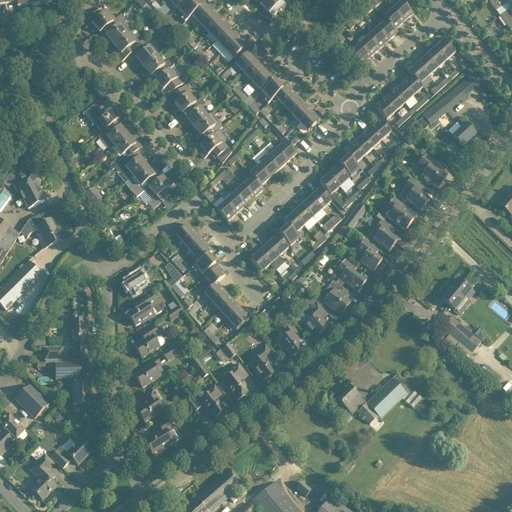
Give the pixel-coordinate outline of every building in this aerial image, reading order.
[(141,0),(140,0),(137,3),(143,9),(146,5),(141,0)] [(170,0),(169,1),(177,10),(183,4),(187,0),(170,0)] [(185,5),(176,14),(181,20),(185,23),(188,20),(192,17),(191,16),(202,7),(201,6),(196,1),(194,4),(191,1),(191,0),(187,0),(183,4),(185,5)] [(247,0),(252,5),(253,4),(258,8),(260,6),(266,0),(247,0)] [(266,0),(260,6),(263,10),(260,13),(265,18),(266,17),(270,22),(277,15),(281,19),(289,12),(292,9),(284,0),(282,0),(280,2),(278,0),(266,0)] [(374,9),(381,3),(378,0),(376,0),(371,5),(374,9)] [(393,11),(392,11),(403,23),(413,15),(399,0),(398,0),(393,5),(395,8),(393,11)] [(511,0),(491,0),(489,2),(491,5),(496,11),(506,4),(510,10),(511,8),(511,0)] [(155,3),(151,6),(157,12),(161,9),(155,3)] [(146,5),(143,9),(149,15),(153,12),(146,5)] [(202,7),(191,16),(192,17),(199,25),(212,14),(215,11),(209,6),(206,8),(203,5),(201,6),(202,7)] [(366,17),(374,9),(371,5),(362,13),(366,17)] [(383,19),(386,22),(395,31),(403,23),(392,11),(393,11),(390,7),(390,8),(383,13),(386,16),(383,19)] [(511,8),(510,10),(504,14),(500,17),(510,31),(511,30),(511,8)] [(98,12),(85,22),(89,27),(88,28),(92,33),(95,30),(98,34),(115,20),(108,11),(105,14),(101,9),(98,12)] [(161,9),(157,12),(163,18),(166,15),(161,9)] [(470,16),(469,17),(475,23),(481,18),(475,12),(470,16)] [(357,25),(366,17),(362,13),(353,21),(357,25)] [(212,14),(199,25),(208,34),(220,22),(220,23),(223,20),(217,14),(215,17),(212,14)] [(7,19),(6,15),(0,16),(0,25),(8,24),(7,19)] [(98,34),(101,38),(102,39),(101,40),(105,45),(109,42),(112,46),(130,32),(124,26),(125,25),(125,21),(121,16),(115,20),(98,34)] [(169,18),(165,21),(170,26),(175,31),(179,28),(175,24),(174,23),(169,18)] [(350,30),(357,25),(353,21),(347,27),(350,30)] [(220,22),(208,34),(216,43),(228,31),(231,29),(226,23),(223,26),(220,23),(220,22)] [(386,22),(377,30),(388,42),(397,34),(395,31),(386,22)] [(379,50),(388,42),(377,30),(368,38),(379,50)] [(181,31),(178,34),(184,40),(187,37),(181,31)] [(228,31),(216,43),(224,51),(236,40),(237,40),(239,37),(234,32),(231,34),(228,31)] [(115,50),(111,53),(116,58),(117,57),(121,62),(129,55),(129,56),(142,46),(144,44),(142,42),(139,44),(130,32),(112,46),(114,48),(115,50)] [(339,34),(335,37),(341,43),(344,40),(339,34)] [(187,37),(184,40),(189,46),(193,43),(190,40),(187,37)] [(370,58),(379,50),(368,38),(360,46),(370,58)] [(455,53),(442,38),(436,44),(438,46),(435,49),(433,46),(433,47),(446,62),(455,53)] [(236,40),(224,51),(232,60),(233,60),(240,53),(248,46),(242,40),(239,43),(237,40),(236,40)] [(142,46),(129,56),(132,60),(131,61),(136,66),(139,63),(143,68),(156,57),(149,47),(145,50),(142,46)] [(361,66),(370,58),(360,46),(350,54),(361,66)] [(446,62),(433,47),(427,52),(429,54),(426,57),(424,54),(424,55),(437,70),(446,62)] [(198,48),(195,51),(200,57),(204,54),(198,48)] [(204,54),(200,57),(206,64),(210,60),(204,54)] [(240,61),(232,68),(238,74),(241,72),(243,74),(255,63),(247,54),(240,61)] [(437,70),(424,55),(418,60),(421,62),(418,65),(415,62),(415,63),(428,78),(437,70)] [(146,71),(142,74),(147,80),(148,79),(148,80),(149,81),(152,84),(155,82),(163,76),(168,71),(173,67),(170,64),(168,62),(163,66),(156,57),(143,68),(146,71)] [(464,70),(467,67),(461,60),(458,64),(464,70)] [(243,74),(240,77),(241,77),(246,83),(249,80),(252,83),(263,71),(255,63),(243,74)] [(419,86),(428,78),(415,63),(409,68),(412,70),(408,73),(419,86)] [(218,76),(224,70),(221,66),(214,72),(218,76)] [(158,86),(154,89),(159,95),(160,94),(164,100),(183,84),(178,78),(181,76),(174,67),(173,67),(168,71),(155,82),(158,86)] [(252,83),(249,85),(255,92),(258,89),(260,92),(267,85),(272,81),(272,80),(263,71),(252,83)] [(452,80),(458,75),(455,71),(448,77),(452,80)] [(224,82),(230,76),(226,72),(220,78),(224,82)] [(413,97),(422,89),(419,86),(408,73),(408,74),(411,77),(402,85),(413,97)] [(262,93),(259,96),(265,102),(267,100),(268,99),(271,102),(272,102),(275,98),(285,88),(279,83),(277,85),(274,83),(276,81),(274,78),(272,80),(272,81),(267,85),(268,87),(262,93)] [(440,91),(449,83),(446,79),(436,87),(440,91)] [(405,105),(413,97),(402,85),(393,93),(405,105)] [(430,126),(467,96),(459,86),(422,116),(430,126)] [(171,108),(170,109),(175,114),(179,111),(182,115),(191,107),(195,104),(188,95),(190,93),(185,87),(174,96),(177,100),(176,100),(178,102),(174,106),(171,108)] [(236,87),(232,90),(238,96),(241,93),(236,87)] [(275,98),(272,102),(274,104),(277,101),(282,106),(294,95),(286,87),(285,88),(282,91),(275,98)] [(434,96),(440,91),(436,87),(430,92),(434,96)] [(241,93),(238,96),(243,102),(247,99),(241,93)] [(396,113),(405,105),(393,93),(384,101),(396,113)] [(294,95),(282,106),(291,115),(302,104),(294,95)] [(247,99),(243,102),(246,105),(249,102),(251,103),(254,101),(250,96),(249,97),(247,99)] [(182,115),(179,117),(183,122),(182,122),(186,128),(190,125),(193,129),(207,118),(206,117),(200,110),(205,106),(202,102),(206,99),(204,97),(200,100),(195,104),(191,107),(182,115)] [(422,107),(429,101),(425,97),(419,103),(422,107)] [(235,115),(240,110),(236,107),(240,103),(235,98),(230,103),(233,106),(229,110),(235,115)] [(386,121),(396,113),(384,101),(375,109),(386,121)] [(256,116),(259,112),(251,103),(249,102),(246,105),(256,116)] [(97,103),(82,115),(92,127),(95,125),(102,134),(105,131),(106,130),(107,131),(119,121),(119,120),(116,116),(119,113),(115,108),(113,109),(106,115),(101,109),(97,103)] [(416,112),(422,107),(419,103),(413,109),(416,112)] [(302,104),(291,115),(299,124),(311,112),(302,104)] [(265,119),(269,115),(263,109),(260,113),(265,119)] [(311,112),(299,124),(301,126),(308,133),(320,122),(311,112)] [(404,123),(411,117),(407,114),(401,119),(404,123)] [(197,133),(193,136),(198,141),(199,140),(202,145),(219,131),(222,129),(221,125),(213,116),(210,115),(206,117),(207,118),(193,129),(197,133)] [(398,128),(404,123),(401,119),(395,125),(398,128)] [(424,130),(429,127),(423,119),(418,122),(424,130)] [(264,129),(268,126),(262,120),(259,123),(264,129)] [(276,129),(279,126),(274,120),(270,123),(276,129)] [(462,147),(475,135),(461,120),(448,132),(462,147)] [(122,125),(119,121),(107,131),(106,130),(105,131),(102,134),(98,137),(99,141),(107,150),(110,151),(114,147),(128,137),(124,132),(128,129),(124,124),(122,125)] [(381,142),(390,133),(380,121),(370,130),(381,142)] [(404,141),(417,128),(411,121),(397,134),(404,141)] [(282,136),(285,132),(279,126),(276,129),(282,136)] [(370,130),(361,138),(372,150),(372,149),(376,153),(385,146),(381,142),(370,130)] [(203,151),(199,154),(204,160),(207,157),(210,155),(212,153),(217,158),(223,165),(231,154),(228,149),(223,144),(223,143),(227,140),(219,131),(214,135),(213,136),(202,145),(199,147),(200,147),(202,150),(203,151)] [(252,142),(258,137),(254,133),(248,139),(252,142)] [(131,140),(128,137),(114,147),(110,151),(115,158),(115,162),(110,166),(110,169),(112,172),(125,162),(129,158),(138,151),(142,148),(138,144),(139,143),(135,137),(131,140)] [(293,147),(299,141),(296,138),(290,144),(293,147)] [(363,158),(372,150),(361,138),(352,146),(363,158)] [(245,148),(252,142),(248,139),(242,144),(245,148)] [(287,164),(296,156),(283,140),(276,146),(279,149),(276,151),(287,164)] [(391,152),(397,146),(394,143),(387,149),(391,152)] [(352,146),(344,154),(346,156),(354,166),(355,165),(363,158),(352,146)] [(276,151),(274,149),(268,154),(270,157),(267,159),(278,172),(287,164),(276,151)] [(385,158),(391,152),(387,149),(381,154),(385,158)] [(112,172),(106,176),(109,179),(116,173),(126,185),(134,178),(147,167),(144,163),(147,160),(143,155),(142,156),(138,151),(129,158),(125,162),(112,172)] [(237,161),(243,156),(240,152),(233,158),(237,161)] [(422,160),(417,167),(424,173),(419,179),(421,180),(423,182),(427,185),(429,186),(430,185),(437,190),(446,179),(438,173),(442,168),(437,164),(430,158),(426,155),(422,160)] [(338,164),(336,166),(343,173),(344,172),(350,178),(353,181),(359,176),(356,173),(359,170),(355,165),(354,166),(346,156),(340,161),(343,163),(340,166),(338,164)] [(269,180),(278,172),(267,159),(265,157),(259,162),(261,165),(258,168),(269,180)] [(230,167),(237,161),(233,158),(227,163),(230,167)] [(376,173),(386,164),(382,160),(372,169),(376,173)] [(258,168),(256,165),(250,170),(252,173),(249,175),(263,191),(261,188),(269,180),(258,168)] [(332,173),(329,176),(339,188),(348,180),(343,173),(336,166),(335,165),(329,170),(332,173)] [(134,178),(126,185),(138,198),(138,197),(139,197),(144,193),(148,189),(149,189),(161,179),(158,174),(159,174),(154,168),(150,171),(147,167),(134,178)] [(370,177),(376,173),(372,169),(367,173),(370,177)] [(225,171),(218,177),(222,181),(226,186),(233,179),(229,174),(228,175),(225,171)] [(339,188),(329,176),(326,173),(320,178),(323,181),(319,184),(330,196),(339,188)] [(28,210),(44,202),(30,175),(14,184),(28,210)] [(254,199),(263,191),(249,175),(249,176),(252,179),(243,187),(254,199)] [(218,177),(210,185),(212,187),(214,189),(216,187),(222,181),(218,177)] [(139,197),(138,197),(146,206),(148,204),(153,211),(161,204),(162,205),(169,198),(170,197),(169,197),(166,194),(168,193),(166,191),(168,190),(170,188),(174,185),(169,179),(166,182),(162,178),(161,179),(149,189),(148,189),(144,193),(139,197)] [(360,192),(371,182),(367,178),(356,188),(360,192)] [(420,212),(429,201),(421,196),(425,190),(412,180),(403,190),(411,196),(406,201),(420,212)] [(245,207),(254,199),(243,187),(234,195),(245,207)] [(311,199),(310,199),(321,211),(331,203),(317,188),(311,193),(314,196),(311,199)] [(92,190),(86,195),(94,205),(97,202),(94,198),(97,196),(92,190)] [(208,202),(211,199),(206,192),(203,195),(208,202)] [(511,193),(501,206),(511,216),(511,193)] [(353,203),(359,197),(356,194),(350,199),(353,203)] [(236,215),(245,207),(234,195),(225,202),(236,215)] [(302,207),(313,219),(321,211),(310,199),(311,199),(308,196),(307,197),(302,201),(305,204),(302,207)] [(346,208),(353,203),(350,199),(343,205),(346,208)] [(405,232),(413,221),(403,213),(407,209),(394,199),(386,209),(391,213),(387,218),(405,232)] [(227,223),(236,215),(225,202),(216,211),(227,223)] [(293,215),(304,227),(313,219),(302,207),(299,204),(298,205),(294,209),(296,212),(293,215)] [(95,211),(94,211),(96,214),(97,213),(98,215),(103,211),(100,207),(95,211)] [(287,220),(284,223),(285,225),(295,235),(298,238),(301,235),(298,232),(304,227),(293,215),(291,212),(285,217),(287,220)] [(337,215),(330,221),(335,227),(342,221),(337,215)] [(352,215),(344,226),(350,231),(359,220),(352,215)] [(28,221),(20,234),(27,239),(30,235),(35,232),(37,237),(40,243),(44,250),(60,241),(50,221),(44,224),(40,216),(28,221)] [(330,221),(321,229),(326,234),(327,235),(327,234),(335,227),(330,221)] [(0,266),(14,243),(19,235),(0,222),(0,266)] [(139,224),(138,225),(143,231),(149,225),(147,222),(141,226),(139,224)] [(389,253),(397,242),(390,236),(393,231),(381,222),(375,230),(379,233),(373,241),(389,253)] [(175,236),(173,239),(178,245),(181,243),(183,245),(196,234),(187,225),(175,236)] [(277,233),(275,235),(282,242),(283,241),(290,248),(292,251),(298,246),(301,243),(299,240),(298,238),(295,235),(285,225),(284,226),(280,230),(282,233),(279,235),(277,233)] [(342,239),(349,230),(344,226),(337,235),(342,239)] [(183,245),(181,248),(186,254),(189,252),(192,254),(204,243),(196,234),(183,245)] [(268,245),(279,258),(279,257),(288,249),(282,242),(275,235),(275,234),(269,240),(271,242),(268,245)] [(323,237),(317,242),(321,246),(329,239),(330,237),(327,234),(327,235),(326,234),(323,237)] [(114,239),(107,243),(112,251),(119,246),(114,239)] [(373,273),(382,262),(375,257),(378,252),(364,241),(356,251),(364,257),(359,263),(373,273)] [(259,253),(270,266),(276,272),(280,276),(288,268),(284,264),(279,258),(268,245),(266,242),(260,248),(262,250),(259,253)] [(317,242),(311,248),(314,251),(314,252),(321,246),(317,242)] [(192,254),(189,257),(194,263),(197,261),(200,263),(210,254),(212,253),(204,243),(192,254)] [(164,253),(170,248),(167,244),(161,250),(164,253)] [(254,259),(250,262),(257,269),(260,273),(261,274),(268,267),(270,266),(259,253),(257,250),(251,256),(254,259)] [(311,253),(300,263),(304,267),(314,257),(312,254),(311,253)] [(195,268),(192,270),(195,274),(200,280),(203,277),(210,271),(210,272),(211,272),(217,267),(217,268),(219,266),(217,263),(215,265),(212,262),(215,260),(210,254),(200,263),(197,266),(195,268)] [(183,262),(178,256),(175,258),(171,261),(177,268),(181,264),(183,262)] [(353,273),(357,268),(346,259),(342,265),(339,263),(334,269),(342,275),(339,279),(358,293),(366,283),(353,273)] [(0,305),(6,312),(42,275),(29,262),(0,290),(0,305)] [(182,274),(186,270),(181,264),(177,268),(182,274)] [(204,278),(202,281),(208,287),(210,285),(213,288),(216,284),(217,284),(225,277),(217,268),(217,267),(211,272),(204,278)] [(300,268),(294,273),(297,277),(303,272),(300,268)] [(171,289),(179,282),(182,279),(174,270),(170,274),(174,278),(166,285),(169,291),(171,289)] [(140,275),(139,273),(123,283),(124,285),(122,286),(127,295),(130,293),(133,299),(139,295),(137,292),(147,285),(146,283),(148,282),(142,273),(140,275)] [(294,273),(287,279),(291,283),(297,277),(294,273)] [(469,301),(475,294),(457,280),(441,300),(455,311),(465,298),(469,301)] [(325,291),(318,299),(324,304),(332,310),(340,316),(350,304),(344,299),(341,296),(345,291),(337,285),(333,282),(326,292),(325,291)] [(224,293),(217,284),(216,284),(213,288),(201,298),(207,304),(210,301),(212,304),(224,293)] [(276,285),(272,288),(278,294),(281,291),(276,285)] [(175,286),(171,289),(181,300),(184,296),(175,286)] [(220,313),(232,302),(224,293),(212,304),(209,307),(215,313),(218,310),(220,313)] [(161,313),(150,295),(137,303),(140,308),(128,316),(135,327),(142,323),(143,324),(161,313)] [(309,317),(302,323),(309,331),(306,333),(313,341),(316,338),(328,327),(323,321),(320,317),(325,313),(318,305),(316,303),(316,304),(310,297),(304,302),(310,309),(305,313),(309,317)] [(189,308),(193,305),(187,299),(183,302),(189,308)] [(228,322),(240,311),(232,302),(220,313),(217,316),(223,322),(226,319),(228,322)] [(171,322),(184,314),(179,307),(167,315),(171,322)] [(194,320),(197,317),(192,311),(188,314),(194,320)] [(234,328),(237,331),(249,320),(240,311),(228,322),(225,324),(231,330),(234,328)] [(200,327),(203,323),(197,317),(194,320),(200,327)] [(451,319),(441,330),(443,332),(449,336),(459,345),(464,349),(471,355),(481,343),(469,334),(464,329),(459,325),(451,319)] [(76,321),(76,320),(71,320),(71,338),(69,338),(70,347),(74,346),(74,350),(69,350),(69,362),(87,361),(86,349),(85,349),(85,346),(89,346),(88,320),(76,321)] [(256,320),(252,324),(256,329),(260,325),(256,320)] [(291,359),(302,350),(296,342),(301,339),(290,324),(282,330),(287,337),(277,345),(283,353),(285,351),(291,359)] [(134,348),(142,360),(164,345),(165,343),(161,337),(159,337),(153,327),(140,335),(144,341),(134,348)] [(479,329),(474,335),(482,342),(487,335),(479,329)] [(209,339),(213,336),(207,330),(203,333),(209,339)] [(203,342),(205,339),(198,331),(195,333),(203,342)] [(443,332),(438,338),(444,342),(449,336),(443,332)] [(218,349),(221,345),(213,336),(209,339),(218,349)] [(174,346),(162,354),(168,362),(179,354),(174,346)] [(229,361),(236,356),(228,346),(221,351),(229,361)] [(263,382),(276,373),(267,361),(273,357),(265,346),(251,357),(254,360),(249,364),(263,382)] [(45,361),(63,360),(62,349),(44,350),(45,361)] [(142,371),(134,377),(141,388),(142,390),(161,378),(159,376),(156,370),(161,367),(155,358),(143,366),(145,369),(142,371)] [(197,360),(190,365),(192,367),(197,373),(202,380),(208,375),(203,369),(199,362),(197,360)] [(80,379),(79,364),(55,365),(56,380),(68,380),(68,386),(72,386),(73,406),(91,405),(90,385),(82,385),(82,379),(80,379)] [(486,365),(479,373),(495,386),(501,378),(486,365)] [(237,402),(249,393),(241,382),(247,377),(238,366),(228,374),(230,377),(223,382),(237,402)] [(364,403),(356,411),(358,413),(364,420),(370,425),(378,417),(380,420),(406,395),(392,380),(365,405),(364,403)] [(35,420),(49,406),(29,386),(15,400),(35,420)] [(217,402),(222,397),(214,387),(204,395),(206,398),(200,402),(196,395),(191,399),(191,400),(189,402),(196,411),(202,406),(208,413),(210,412),(215,419),(224,412),(217,402)] [(345,408),(340,413),(347,419),(351,415),(352,415),(356,411),(364,403),(349,388),(337,400),(345,408)] [(136,411),(144,424),(162,412),(156,403),(159,401),(153,391),(141,398),(145,405),(136,411)] [(63,413),(55,415),(56,420),(60,422),(65,421),(63,413)] [(0,434),(0,457),(6,451),(14,444),(25,433),(14,422),(7,415),(5,417),(1,421),(2,422),(0,425),(0,433),(0,434)] [(161,452),(173,444),(167,434),(173,430),(167,420),(153,428),(158,435),(145,443),(152,455),(160,450),(161,452)] [(44,441),(38,447),(47,455),(50,459),(51,458),(62,470),(69,464),(69,463),(72,460),(78,466),(92,452),(81,441),(75,446),(66,455),(60,449),(56,453),(44,441)] [(452,442),(444,451),(458,463),(466,454),(452,442)] [(37,463),(30,471),(39,480),(30,490),(42,502),(57,488),(51,482),(55,477),(48,471),(54,465),(45,456),(47,455),(38,447),(33,452),(36,456),(40,460),(39,461),(37,463)] [(40,460),(33,452),(30,455),(37,463),(40,460)] [(0,460),(0,459),(0,473),(2,476),(11,467),(2,458),(0,460)] [(347,458),(340,467),(347,473),(355,464),(347,458)] [(379,461),(375,466),(379,470),(383,464),(379,461)] [(213,511),(243,486),(229,470),(182,511),(213,511)] [(306,498),(311,492),(301,483),(296,489),(306,498)] [(298,511),(276,484),(251,503),(258,511),(298,511)] [(350,511),(331,497),(319,511),(350,511)]
